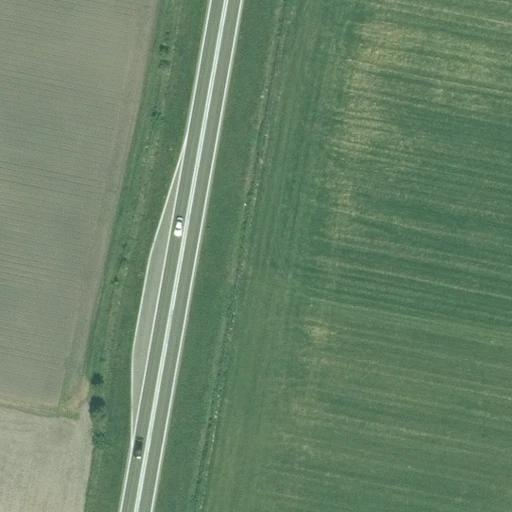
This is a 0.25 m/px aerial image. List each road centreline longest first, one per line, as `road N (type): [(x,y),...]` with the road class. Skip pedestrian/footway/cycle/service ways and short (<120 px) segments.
road 1 (trunk): [(136,511),(226,0)]
road 2 (track): [(0,397),(65,410),(85,388),(155,0)]
